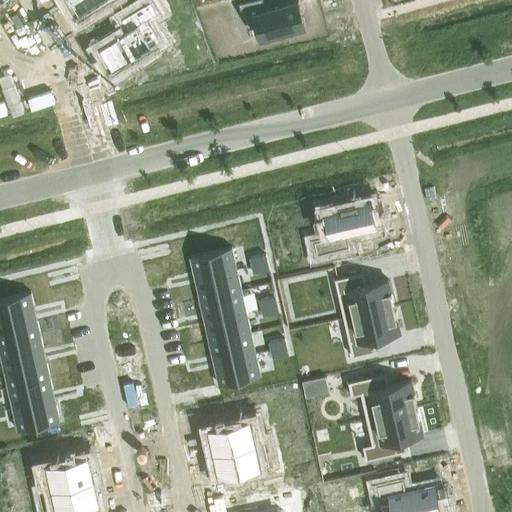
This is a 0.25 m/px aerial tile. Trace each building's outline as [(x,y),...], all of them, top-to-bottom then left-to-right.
[(71,0),(79,14),(101,0),(71,0)] [(263,0),(244,0),(239,2),(242,15),(245,15),(254,12),(261,37),(305,25),(298,0),(293,0),(266,8),(263,0)] [(127,28),(99,45),(112,68),(152,45),(139,23),(149,17),(142,4),(121,17),(127,28)] [(331,235),(321,237),(324,251),(351,245),(348,233),(376,226),(375,218),(379,217),(376,202),(371,203),(370,199),(325,209),(331,235)] [(232,245),(191,254),(196,276),(237,267),(232,245)] [(265,253),(250,256),(252,264),(267,260),(265,253)] [(267,260),(252,264),(253,271),(269,268),(267,260)] [(237,267),(196,276),(201,297),(242,288),(237,267)] [(359,271),(335,277),(344,315),(394,304),(388,278),(362,284),(359,271)] [(242,288),(201,297),(205,318),(247,309),(242,288)] [(29,290),(0,296),(0,319),(34,312),(29,290)] [(275,295),(260,298),(261,306),(277,302),(275,295)] [(277,302),(261,306),(263,313),(278,310),(277,302)] [(394,304),(344,315),(352,354),(376,349),(373,337),(400,331),(394,304)] [(247,309),(205,318),(210,339),(252,330),(247,309)] [(34,312),(0,319),(0,342),(39,333),(34,312)] [(252,330),(210,339),(215,360),(256,351),(252,330)] [(39,333),(0,342),(0,352),(2,364),(44,354),(39,333)] [(284,337),(269,340),(271,348),(286,344),(284,337)] [(286,344),(271,348),(272,356),(288,352),(286,344)] [(256,351),(215,360),(220,382),(261,373),(256,351)] [(44,354),(2,364),(7,385),(49,375),(44,354)] [(382,373),(348,380),(351,394),(361,392),(367,417),(417,406),(411,379),(384,385),(382,373)] [(49,375),(7,385),(12,406),(53,396),(49,375)] [(53,396),(12,406),(17,428),(58,418),(53,396)] [(372,442),(363,444),(366,458),(399,450),(396,438),(423,432),(417,406),(367,417),(372,442)] [(235,422),(209,428),(214,451),(255,442),(250,420),(250,419),(235,422)] [(255,442),(214,451),(219,474),(260,465),(260,464),(255,442)] [(88,455),(47,465),(52,488),(93,478),(88,455)] [(93,478),(52,488),(57,509),(57,511),(72,508),(98,502),(93,478)] [(403,478),(377,483),(380,497),(389,495),(392,511),(435,511),(441,511),(439,506),(444,505),(441,491),(436,492),(434,483),(406,490),(403,478)]
